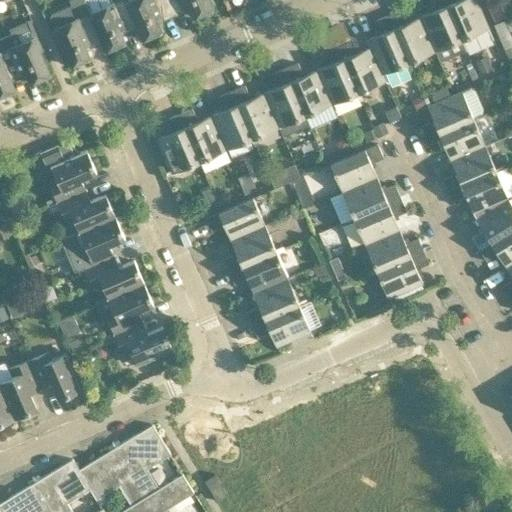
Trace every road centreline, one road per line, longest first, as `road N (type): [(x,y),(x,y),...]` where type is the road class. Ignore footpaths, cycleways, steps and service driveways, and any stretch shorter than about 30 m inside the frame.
road 1 (residential): [(228,368),(113,92)]
road 2 (residential): [(228,368),(267,378),(398,321),(421,323),(439,336),(468,382)]
road 3 (residential): [(0,465),(228,368)]
road 4 (residential): [(321,0),(113,92)]
road 5 (residential): [(113,92),(0,141)]
